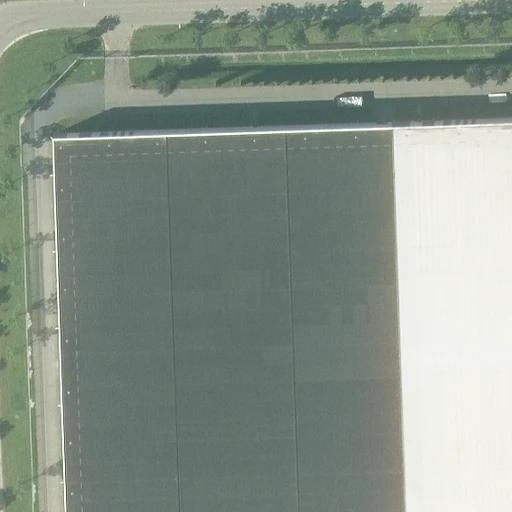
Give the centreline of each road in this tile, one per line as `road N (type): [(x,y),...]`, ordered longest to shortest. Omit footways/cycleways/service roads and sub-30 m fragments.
road 1 (unknown): [(114,11),(109,91),(61,103),(37,140),(32,167),(41,511)]
road 2 (tertiary): [(460,0),(41,14),(0,23)]
road 3 (unknown): [(511,73),(109,91)]
